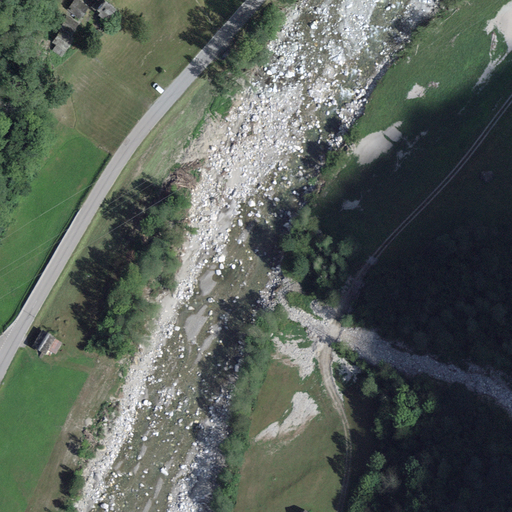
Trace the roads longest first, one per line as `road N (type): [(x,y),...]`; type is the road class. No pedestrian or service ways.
road 1 (track): [(511,98),(373,257),(331,331),(325,370),(348,440),(339,511)]
road 2 (tertiary): [(0,366),(135,138),(255,0)]
